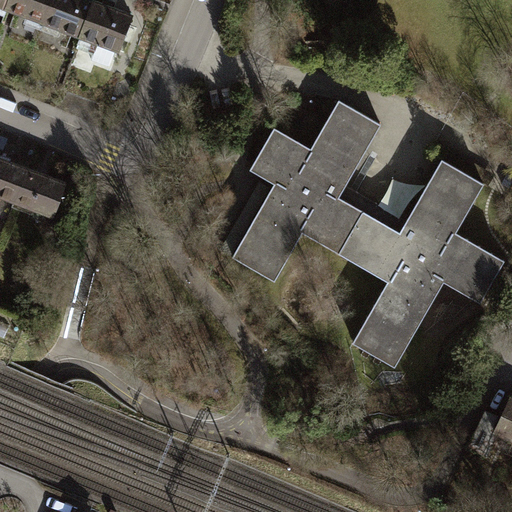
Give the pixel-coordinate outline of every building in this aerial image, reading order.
[(0,0),(0,5),(7,9),(10,0),(0,0)] [(10,0),(7,9),(44,23),(53,0),(10,0)] [(87,0),(53,0),(44,23),(81,37),(94,2),(87,0)] [(94,2),(81,37),(76,48),(93,54),(91,59),(108,66),(115,49),(120,51),(132,17),(94,2)] [(484,183),(442,160),(401,232),(363,211),(339,197),(381,124),(340,101),(312,149),(275,128),(251,169),(276,183),(234,256),(275,280),(303,231),(389,281),(354,342),(395,366),(445,280),(481,301),(504,260),(456,232),(484,183)] [(28,168),(0,158),(0,194),(16,200),(28,168)] [(66,182),(28,168),(16,200),(13,206),(32,214),(35,206),(54,214),(66,182)] [(511,399),(502,418),(487,410),(469,447),(488,456),(499,433),(511,438),(511,399)]
